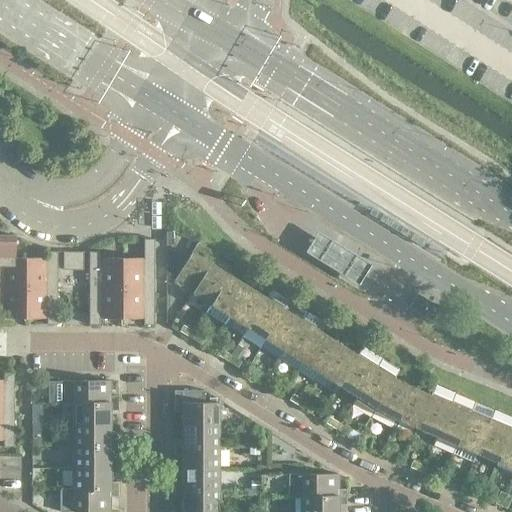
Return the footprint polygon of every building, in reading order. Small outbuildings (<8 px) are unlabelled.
[(316,228),(303,249),(359,284),(373,263),(316,228)] [(0,311),(1,311),(1,318),(46,318),(46,324),(56,324),(56,251),(46,250),(46,258),(13,258),(13,235),(0,235),(0,311)] [(143,257),(121,257),(121,289),(153,289),(153,239),(143,239),(143,257)] [(173,281),(191,293),(215,254),(197,242),(173,281)] [(62,252),(62,270),(82,270),(82,252),(62,252)] [(121,289),(121,257),(99,257),(99,252),(88,252),(88,289),(121,289)] [(215,254),(191,293),(209,304),(227,275),(210,265),(217,255),(215,254)] [(227,275),(209,304),(205,312),(223,324),(246,287),(227,275)] [(246,287),(223,324),(242,336),(264,299),(246,287)] [(121,289),(88,289),(88,324),(98,324),(98,318),(121,318),(121,289)] [(153,289),(121,289),(121,318),(143,318),(143,324),(153,325),(153,289)] [(264,299),(242,336),(260,347),(289,301),(270,289),(264,299)] [(416,294),(408,307),(430,321),(438,307),(416,294)] [(307,312),(289,301),(260,347),(278,359),(307,312)] [(325,324),(307,312),(278,359),(297,370),(319,333),(325,324)] [(182,325),(178,331),(189,337),(193,332),(182,325)] [(193,332),(189,337),(200,344),(204,338),(193,332)] [(338,345),(319,333),(297,370),(315,382),(338,345)] [(356,356),(338,345),(315,382),(333,393),(338,385),(356,356)] [(356,356),(338,385),(357,396),(380,358),(362,347),(356,356)] [(219,348),(215,354),(226,360),(229,354),(219,348)] [(229,354),(226,360),(236,367),(240,361),(229,354)] [(398,370),(380,358),(357,396),(351,405),(370,417),(392,379),(398,370)] [(255,371),(252,377),(262,383),(266,377),(255,371)] [(0,439),(3,440),(3,446),(13,446),(13,373),(3,373),(3,380),(0,379),(0,439)] [(266,377),(262,383),(273,390),(277,384),(266,377)] [(410,388),(392,379),(370,417),(393,429),(397,419),(410,388)] [(59,381),(47,381),(47,404),(72,404),(72,403),(117,403),(117,395),(109,395),(109,380),(59,380),(59,381)] [(454,395),(434,386),(430,397),(416,428),(436,436),(454,395)] [(410,388),(397,419),(416,428),(430,397),(410,388)] [(181,411),(181,425),(218,426),(218,402),(203,402),(203,390),(173,390),(173,411),(181,411)] [(292,394),(288,400),(299,406),(303,400),(292,394)] [(473,403),(454,395),(436,436),(433,446),(452,454),(456,445),(473,403)] [(303,400),(299,406),(310,413),(313,407),(303,400)] [(41,403),(30,403),(30,422),(41,422),(41,403)] [(117,410),(117,403),(72,403),(72,404),(72,424),(109,424),(109,410),(117,410)] [(493,412),(473,403),(456,445),(452,454),(472,462),(476,453),(493,412)] [(511,419),(493,412),(476,453),(496,462),(509,431),(511,423),(511,419)] [(329,417),(325,423),(335,429),(339,423),(329,417)] [(339,423),(335,429),(346,436),(350,430),(339,423)] [(72,424),(72,446),(117,446),(117,438),(109,438),(109,424),(72,424)] [(173,439),(173,446),(218,446),(218,426),(181,425),(181,439),(173,439)] [(361,430),(354,441),(360,445),(367,434),(361,430)] [(511,431),(509,431),(496,462),(511,468),(511,431)] [(386,443),(381,455),(387,458),(392,446),(386,443)] [(72,446),(72,468),(109,468),(109,453),(117,453),(117,446),(72,446)] [(218,446),(173,446),(173,454),(181,454),(181,468),(218,468),(218,446)] [(259,447),(248,447),(248,455),(259,455),(259,447)] [(411,460),(409,467),(420,472),(423,465),(411,460)] [(423,465),(420,472),(432,477),(435,470),(423,465)] [(109,468),(72,468),(72,488),(117,488),(117,482),(109,482),(109,468)] [(173,482),(173,490),(218,490),(218,468),(181,468),(181,482),(173,482)] [(287,474),(287,496),(345,496),(345,489),(337,489),(337,474),(287,474)] [(463,482),(451,477),(449,484),(460,489),(463,482)] [(250,490),(259,490),(259,480),(250,480),(250,490)] [(463,482),(460,489),(472,494),(475,487),(463,482)] [(72,488),(59,488),(59,511),(109,511),(109,497),(117,497),(117,488),(72,488)] [(218,490),(173,490),(173,497),(181,497),(181,511),(218,511),(218,490)] [(499,491),(494,503),(500,506),(505,494),(499,491)] [(505,494),(500,506),(506,508),(511,496),(505,494)] [(345,496),(287,496),(287,497),(300,497),(299,511),(337,511),(337,504),(345,504),(345,496)]
